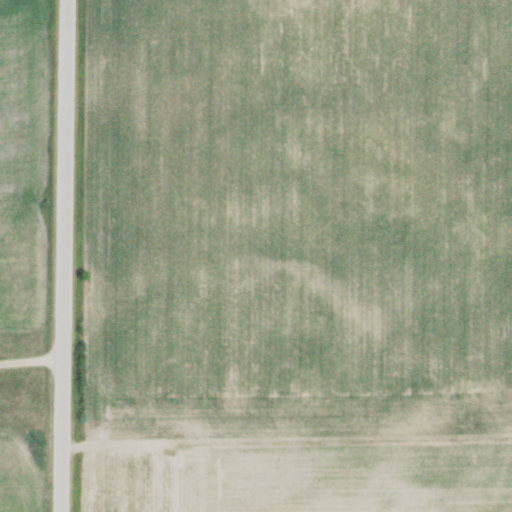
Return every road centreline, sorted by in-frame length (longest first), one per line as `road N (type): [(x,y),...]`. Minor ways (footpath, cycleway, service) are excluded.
road 1 (tertiary): [(40,511),(49,0)]
road 2 (residential): [(43,427),(511,424)]
